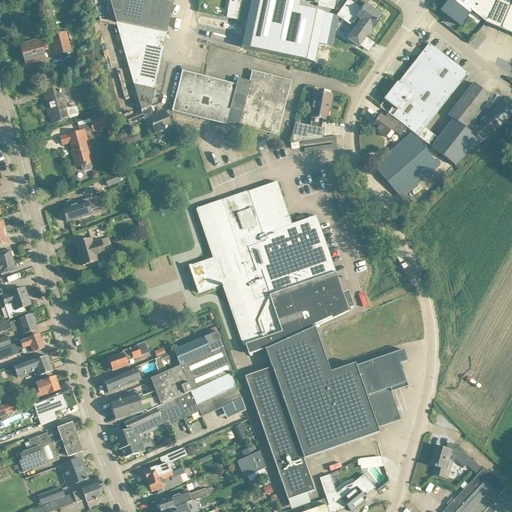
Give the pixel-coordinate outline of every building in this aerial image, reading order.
[(109,0),(116,23),(166,34),(173,2),(161,0),(109,0)] [(236,0),(235,8),(234,11),(228,10),(226,18),(238,20),(242,0),(236,0)] [(251,0),(246,24),(262,27),(267,2),(267,0),(251,0)] [(262,27),(257,51),(313,63),(317,45),(319,37),(333,40),(338,16),(298,8),(300,0),(267,0),(267,2),(262,27)] [(308,0),(308,2),(319,4),(319,7),(324,8),(333,10),(334,0),(308,0)] [(356,5),(350,1),(349,0),(347,0),(337,15),(356,28),(348,39),(359,47),(381,15),(365,4),(362,9),(356,5)] [(449,0),(441,11),(460,26),(471,12),(485,23),(500,29),(511,3),(503,0),(457,0),(454,4),(449,0)] [(511,3),(500,29),(511,34),(511,3)] [(166,34),(116,23),(141,110),(141,111),(140,111),(126,117),(129,125),(143,119),(152,114),(153,112),(151,107),(154,89),(157,74),(158,74),(166,34)] [(246,24),(241,48),(257,51),(262,27),(246,24)] [(67,34),(50,39),(54,56),(71,51),(67,34)] [(44,39),(30,44),(20,46),(25,64),(45,58),(43,50),(47,49),(44,39)] [(393,106),(388,113),(406,127),(426,143),(432,134),(426,129),(468,74),(429,44),(398,83),(397,82),(384,99),(393,106)] [(90,57),(89,50),(76,54),(78,60),(90,57)] [(344,72),(354,76),(357,65),(347,62),(344,72)] [(172,111),(181,114),(227,125),(253,132),(254,129),(277,135),(291,81),(252,71),(249,83),(241,81),(237,83),(237,85),(182,71),(172,111)] [(449,115),(454,119),(467,130),(492,98),(473,83),(467,91),(449,115)] [(314,89),(314,87),(308,85),(304,88),(303,93),(310,94),(311,88),(314,89)] [(60,86),(53,88),(43,90),(53,124),(69,119),(69,118),(77,116),(78,114),(77,107),(74,106),(66,108),(60,86)] [(331,106),(333,95),(313,91),(312,100),(313,101),(310,117),(326,120),(329,106),(331,106)] [(480,124),(469,131),(482,142),(493,132),(511,115),(511,104),(507,99),(499,105),(479,123),(480,124)] [(144,121),(147,128),(152,126),(156,133),(157,137),(160,138),(164,136),(165,133),(164,130),(171,127),(169,121),(165,112),(144,121)] [(406,127),(388,113),(390,115),(386,119),(380,115),(371,126),(386,137),(392,130),(399,136),(406,127)] [(89,121),(92,132),(106,128),(109,137),(115,136),(109,116),(89,121)] [(432,134),(426,143),(431,147),(455,165),(482,142),(469,131),(467,130),(454,119),(439,139),(432,134)] [(325,129),(295,123),(290,143),(298,142),(323,138),(325,129)] [(84,131),(70,135),(61,138),(62,144),(70,142),(74,157),(73,157),(76,167),(81,165),(82,170),(85,172),(91,170),(92,168),(84,140),(87,140),(84,131)] [(126,131),(118,134),(120,139),(124,149),(141,142),(137,132),(128,135),(126,131)] [(411,134),(381,160),(373,167),(401,199),(439,166),(411,134)] [(124,170),(117,173),(120,181),(127,178),(124,170)] [(104,178),(107,187),(121,182),(120,181),(117,173),(104,178)] [(265,349),(314,327),(349,312),(337,277),(316,216),(306,220),(305,215),(296,218),(297,222),(291,224),(277,182),(197,210),(214,259),(189,267),(198,293),(199,293),(211,289),(210,288),(221,285),(222,287),(223,287),(240,334),(242,334),(246,345),(249,354),(265,349)] [(184,191),(175,194),(178,201),(186,198),(184,191)] [(90,211),(100,208),(97,197),(79,202),(80,205),(63,210),(67,222),(84,217),(91,215),(90,211)] [(75,243),(78,255),(105,247),(110,245),(108,238),(92,243),(91,238),(75,243)] [(105,247),(78,255),(82,266),(98,261),(96,257),(105,255),(103,250),(105,249),(105,247)] [(0,264),(13,260),(10,251),(0,253),(0,264)] [(114,259),(98,263),(99,268),(115,264),(114,259)] [(0,271),(1,275),(15,271),(13,260),(0,264),(0,271)] [(9,294),(2,297),(10,319),(26,313),(24,307),(30,305),(24,288),(9,294)] [(390,341),(409,338),(404,312),(385,316),(390,341)] [(31,314),(9,323),(8,321),(0,323),(0,332),(11,328),(12,331),(20,328),(23,335),(37,330),(31,314)] [(368,314),(336,323),(346,358),(378,349),(368,314)] [(314,327),(265,349),(272,368),(245,377),(288,500),(315,491),(303,459),(379,433),(377,428),(400,420),(389,388),(406,383),(400,364),(407,361),(403,350),(394,353),(356,366),(355,364),(330,373),(314,327)] [(176,356),(180,365),(224,346),(218,331),(174,351),(176,356)] [(28,340),(11,346),(0,349),(0,360),(4,358),(2,355),(22,348),(22,349),(25,348),(27,354),(32,352),(32,353),(44,348),(39,335),(27,339),(28,340)] [(0,349),(11,346),(7,336),(0,339),(0,349)] [(112,370),(122,367),(128,365),(126,362),(141,357),(138,346),(122,352),(123,354),(110,358),(111,361),(109,362),(112,370)] [(229,374),(229,373),(234,371),(224,346),(180,365),(183,371),(175,375),(176,376),(153,385),(155,391),(157,397),(161,406),(173,400),(175,399),(190,392),(210,383),(229,374)] [(154,351),(156,357),(165,353),(163,348),(154,351)] [(53,371),(47,356),(33,361),(32,359),(13,366),(17,377),(36,370),(38,377),(53,371)] [(135,369),(104,382),(108,393),(123,387),(122,384),(139,377),(135,369)] [(175,399),(173,400),(181,415),(183,419),(199,412),(202,417),(241,399),(236,388),(229,374),(210,383),(190,392),(175,399)] [(55,377),(35,384),(35,385),(36,385),(38,391),(35,392),(37,398),(60,390),(55,377)] [(157,397),(155,391),(142,396),(140,391),(129,395),(130,397),(110,403),(112,408),(111,409),(113,415),(114,415),(116,420),(146,410),(146,412),(161,406),(157,397)] [(63,401),(62,396),(59,397),(58,394),(33,404),(41,426),(56,419),(53,411),(59,410),(59,411),(68,408),(65,400),(63,401)] [(127,430),(114,435),(119,450),(122,449),(125,458),(145,451),(139,434),(181,415),(173,400),(161,406),(146,412),(147,413),(124,423),(127,430)] [(9,403),(0,406),(0,417),(13,412),(9,403)] [(43,444),(75,433),(72,423),(62,427),(58,429),(59,433),(54,435),(48,437),(47,433),(28,440),(31,448),(43,444)] [(234,428),(237,434),(245,431),(242,424),(234,428)] [(23,453),(16,456),(23,473),(82,452),(75,433),(43,444),(31,448),(32,448),(22,452),(23,453)] [(437,447),(432,465),(437,466),(434,474),(443,477),(448,461),(451,452),(456,453),(458,455),(454,459),(464,468),(467,465),(472,470),(477,465),(472,459),(458,447),(448,444),(446,450),(437,447)] [(188,457),(195,454),(194,452),(191,446),(185,449),(188,457)] [(241,451),(244,457),(255,452),(253,446),(241,451)] [(187,457),(184,450),(171,454),(174,462),(187,457)] [(246,476),(257,472),(261,470),(265,468),(260,451),(236,462),(244,478),(246,476)] [(211,458),(210,455),(199,460),(201,463),(211,458)] [(80,459),(71,462),(61,466),(65,478),(66,477),(69,486),(87,480),(82,467),(83,466),(80,459)] [(143,472),(147,481),(172,472),(169,463),(157,468),(156,467),(143,472)] [(183,468),(172,472),(147,481),(151,492),(156,490),(158,493),(183,484),(180,475),(185,473),(183,468)] [(257,472),(246,476),(253,491),(271,483),(265,468),(261,470),(257,472)] [(447,504),(449,506),(443,511),(492,511),(488,508),(506,488),(485,468),(455,500),(452,498),(447,504)] [(9,470),(0,473),(0,479),(13,474),(11,469),(9,470)] [(364,497),(375,488),(364,474),(352,484),(345,486),(336,493),(342,501),(351,511),(366,499),(364,497)] [(331,478),(330,475),(319,478),(325,495),(335,492),(331,478)] [(82,490),(72,493),(48,504),(43,506),(43,507),(30,511),(51,511),(76,503),(86,500),(87,502),(95,499),(95,500),(97,499),(96,499),(102,497),(97,484),(82,489),(82,490)] [(60,488),(38,496),(41,504),(63,495),(60,488)] [(207,495),(213,492),(212,488),(209,489),(209,488),(205,490),(205,489),(189,495),(188,491),(170,498),(157,502),(160,511),(162,511),(174,508),(184,504),(199,498),(201,497),(206,496),(207,495)] [(328,511),(327,509),(326,505),(323,506),(321,500),(301,507),(302,509),(300,509),(300,511),(328,511)]
